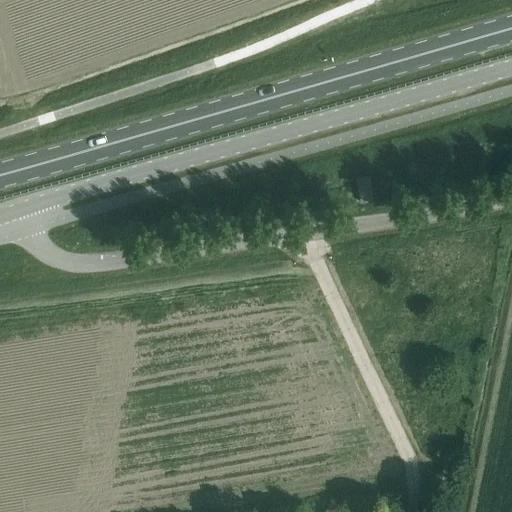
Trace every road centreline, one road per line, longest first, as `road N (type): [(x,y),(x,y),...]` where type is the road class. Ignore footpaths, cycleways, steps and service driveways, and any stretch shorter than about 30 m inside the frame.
road 1 (primary): [(0,176),(511,33)]
road 2 (unclassified): [(18,211),(44,250),(70,262),(104,263),(511,199)]
road 3 (unclassified): [(18,211),(511,67)]
